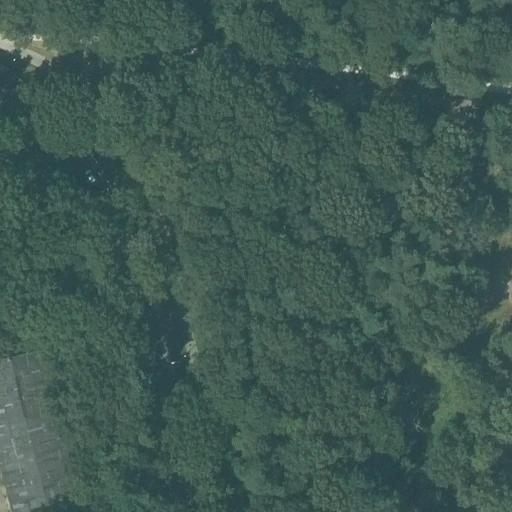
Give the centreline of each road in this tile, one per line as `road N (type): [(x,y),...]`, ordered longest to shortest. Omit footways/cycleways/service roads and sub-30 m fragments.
road 1 (unknown): [(0,44),(511,113)]
road 2 (secondary): [(182,511),(94,200),(35,116),(0,89)]
